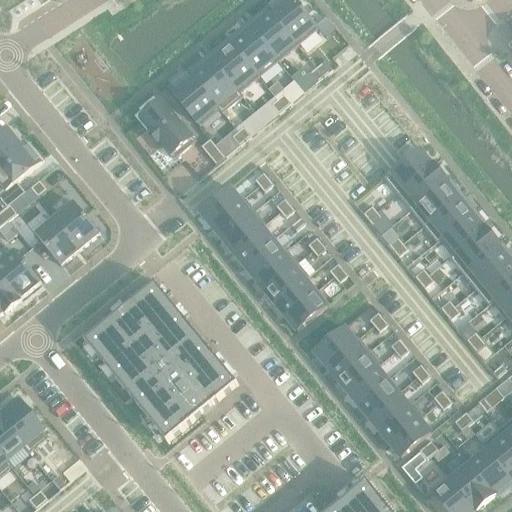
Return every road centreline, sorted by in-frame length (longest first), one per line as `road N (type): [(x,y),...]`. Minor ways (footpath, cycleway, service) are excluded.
road 1 (residential): [(143,244),(436,4)]
road 2 (residential): [(0,60),(143,244)]
road 3 (residential): [(30,333),(125,454)]
road 4 (residential): [(143,244),(30,333)]
